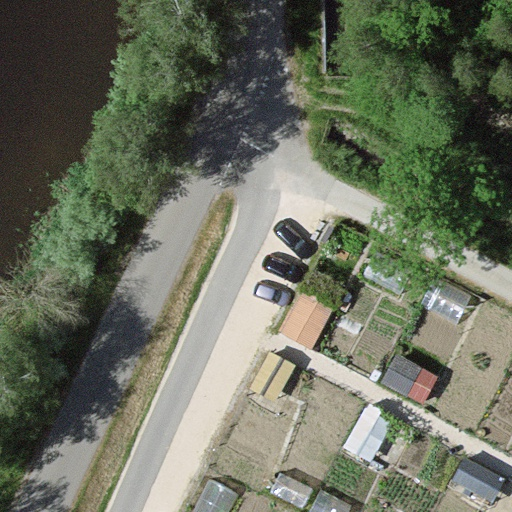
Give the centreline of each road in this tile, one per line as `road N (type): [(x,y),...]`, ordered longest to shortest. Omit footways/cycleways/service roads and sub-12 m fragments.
road 1 (unclassified): [(255,0),(227,139),(51,511)]
road 2 (track): [(128,511),(281,167)]
road 3 (track): [(511,290),(227,139)]
